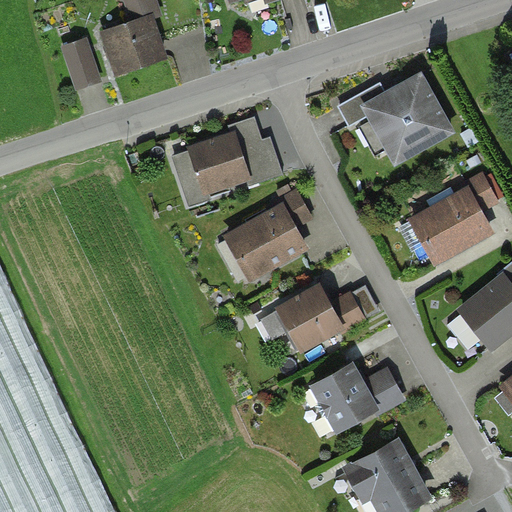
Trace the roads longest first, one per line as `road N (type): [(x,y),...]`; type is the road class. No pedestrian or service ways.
road 1 (residential): [(278,70),(304,136),(502,494)]
road 2 (unclassified): [(278,70),(0,163)]
road 3 (unclassified): [(491,0),(278,70)]
